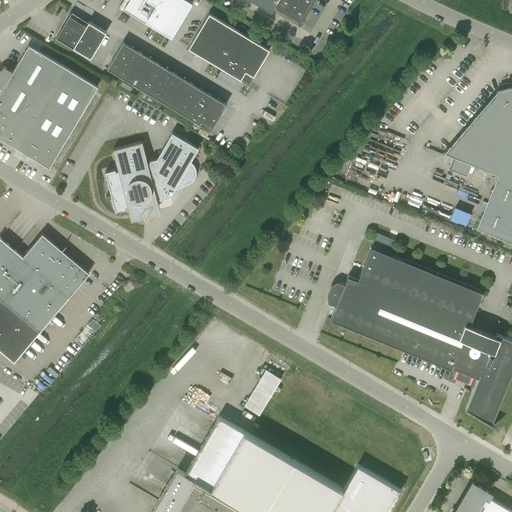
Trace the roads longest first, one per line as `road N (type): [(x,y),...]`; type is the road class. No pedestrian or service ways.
road 1 (unclassified): [(458,439),(0,170)]
road 2 (unclassified): [(238,100),(68,0)]
